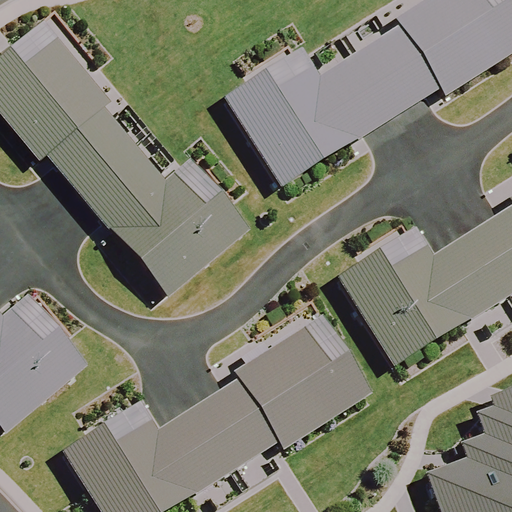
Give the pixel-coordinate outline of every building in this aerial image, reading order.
[(206,131),(259,219),(502,74),(462,9),(292,111),(278,88),(206,131)] [(19,53),(0,71),(0,181),(140,327),(211,260),(157,203),(141,218),(59,132),(77,114),(19,53)] [(327,311),(380,399),(511,319),(511,230),(412,290),(399,268),(327,311)] [(0,441),(50,394),(0,341),(0,441)] [(47,494),(57,511),(217,511),(342,437),(303,372),(133,474),(119,451),(47,494)] [(511,511),(511,383),(490,391),(430,487),(438,511),(511,511)]
